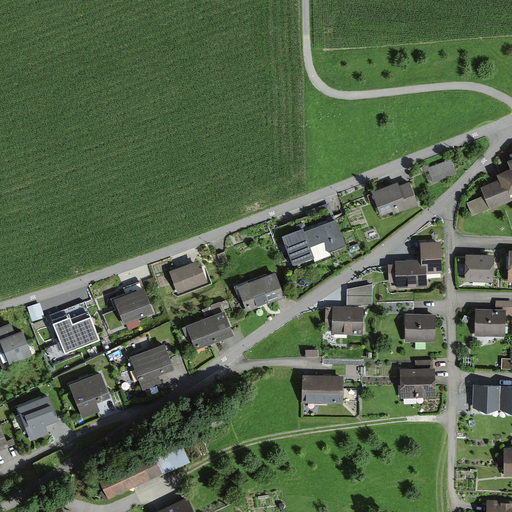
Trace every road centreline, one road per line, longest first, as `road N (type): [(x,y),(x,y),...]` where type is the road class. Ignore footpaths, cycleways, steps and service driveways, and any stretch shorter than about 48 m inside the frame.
road 1 (unclassified): [(0,510),(90,457),(452,197)]
road 2 (unclassified): [(511,120),(0,307)]
road 3 (residential): [(453,490),(452,197)]
road 4 (track): [(306,0),(306,61),(321,88),(336,96),(459,86),(511,105)]
